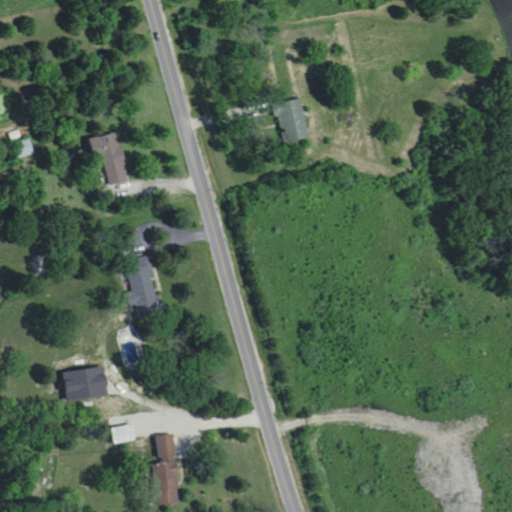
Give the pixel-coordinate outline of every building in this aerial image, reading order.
[(283,145),(309,139),(300,99),(274,105),(283,145)] [(127,183),(118,134),(90,139),(94,161),(103,159),(108,186),(127,183)] [(20,160),(34,155),(30,140),(15,144),(20,160)] [(125,264),(139,321),(163,316),(149,258),(125,264)] [(92,398),(114,398),(114,382),(92,382),(92,398)] [(174,436),(156,437),(159,464),(153,464),(157,507),(180,505),(174,436)]
